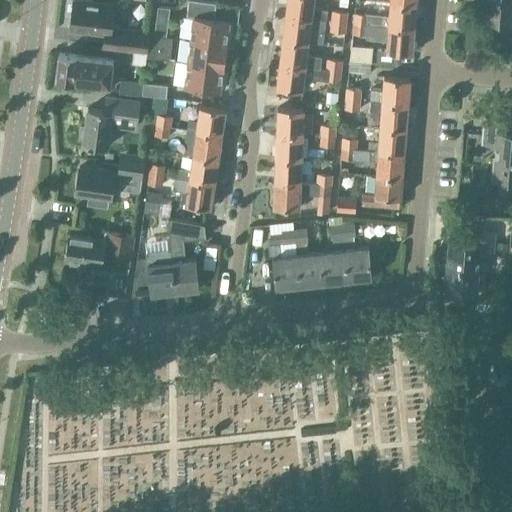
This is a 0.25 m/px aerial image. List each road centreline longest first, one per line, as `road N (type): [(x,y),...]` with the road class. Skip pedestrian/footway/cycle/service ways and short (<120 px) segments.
road 1 (residential): [(227,320),(410,297),(427,73)]
road 2 (residential): [(227,320),(268,0)]
road 3 (tertiary): [(36,0),(0,253)]
road 4 (residential): [(0,343),(227,320)]
